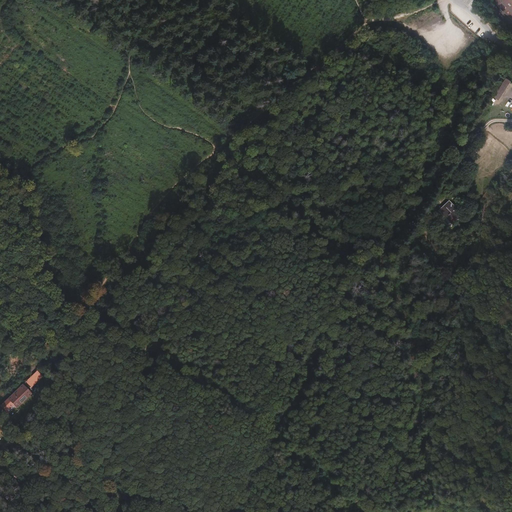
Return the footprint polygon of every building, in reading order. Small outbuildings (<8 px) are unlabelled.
[(511,0),(492,0),(511,19),(511,0)] [(510,81),(507,79),(495,98),(498,100),(510,81)] [(490,195),(487,192),(482,200),(485,202),(490,195)] [(447,202),(437,212),(451,227),(461,217),(447,202)] [(31,388),(42,376),(36,370),(25,382),(31,388)] [(30,393),(23,384),(0,405),(4,410),(11,403),(15,407),(30,393)]
